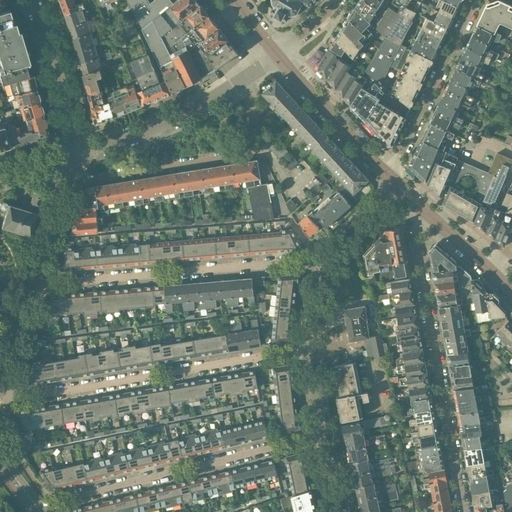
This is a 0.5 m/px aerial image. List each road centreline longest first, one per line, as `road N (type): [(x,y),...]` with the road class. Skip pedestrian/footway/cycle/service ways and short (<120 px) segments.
road 1 (residential): [(314,347),(7,399),(6,377),(35,281)]
road 2 (residential): [(420,206),(413,228),(463,511)]
road 3 (residential): [(331,262),(35,281)]
road 4 (residential): [(37,504),(320,435)]
road 5 (residential): [(244,78),(253,150),(65,180)]
road 6 (residential): [(387,176),(476,0)]
road 7 (residential): [(75,152),(154,128),(244,78)]
road 8 (residential): [(387,176),(277,54)]
road 9 (residential): [(75,152),(31,0)]
